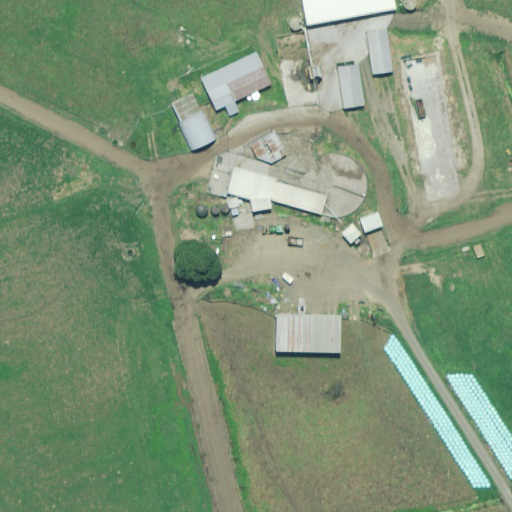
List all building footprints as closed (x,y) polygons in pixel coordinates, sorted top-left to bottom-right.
[(379,14),(376,0),(282,0),(288,30),(379,14)] [(420,0),(403,0),(401,5),(414,13),(421,0),(420,0)] [(393,72),(387,29),(368,31),(374,74),(393,72)] [(273,84),(258,53),(203,78),(218,110),(227,106),(232,116),(241,111),(236,101),(273,84)] [(362,63),(365,77),(374,76),(371,62),(362,63)] [(309,66),(311,80),(325,79),(323,65),(309,66)] [(366,105),(360,65),(339,68),(345,108),(366,105)] [(365,84),(370,102),(381,98),(376,81),(365,84)] [(218,139),(196,93),(174,104),(196,150),(218,139)] [(485,115),(487,130),(497,129),(495,114),(485,115)] [(254,148),(261,161),(273,166),(289,155),(276,134),(254,148)] [(277,178),(236,167),(229,193),(252,199),(254,212),(273,208),(272,200),(323,214),(328,196),(276,181),(277,178)] [(453,180),(436,186),(440,196),(456,189),(453,180)] [(222,203),(222,206),(213,206),(214,214),(223,214),(223,211),(230,211),(229,208),(237,207),(237,211),(233,211),(233,215),(241,214),(241,207),(241,198),(229,199),(229,203),(222,203)] [(202,202),(200,203),(199,204),(198,205),(198,207),(197,208),(197,209),(197,211),(198,212),(198,213),(199,214),(200,215),(201,216),(202,217),(203,217),(205,217),(206,217),(207,217),(209,216),(210,215),(211,215),(212,213),(212,212),(212,211),(213,210),(213,208),(212,207),(212,206),(211,205),(210,204),(209,203),(208,202),(206,202),(205,202),(204,202),(203,202),(202,202)] [(377,217),(369,220),(374,234),(383,231),(377,217)] [(363,234),(354,224),(343,233),(352,243),(363,234)] [(342,353),(343,316),(278,314),(277,351),(342,353)]
